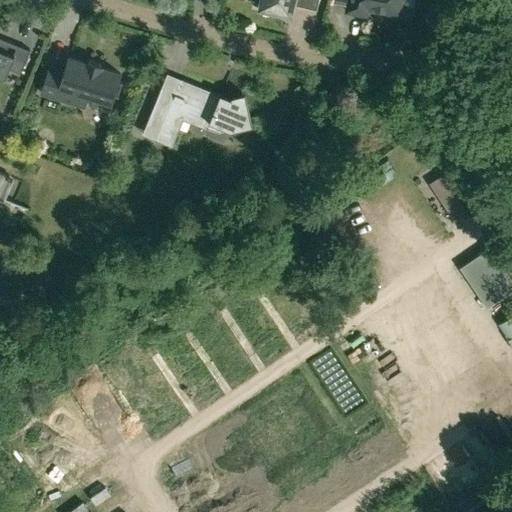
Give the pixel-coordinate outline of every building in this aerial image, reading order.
[(260,0),(259,7),(290,14),(292,0),(293,0),(300,2),(300,4),(314,7),(315,0),(260,0)] [(366,8),(393,13),(398,14),(400,0),(347,0),(345,10),(365,14),(366,8)] [(0,74),(4,77),(8,67),(19,72),(29,48),(0,36),(0,74)] [(48,66),(39,91),(83,105),(87,94),(110,101),(112,94),(117,96),(122,81),(117,79),(119,72),(67,56),(63,70),(48,66)] [(208,125),(209,121),(230,129),(251,124),(244,92),(230,95),(230,97),(219,93),(179,77),(175,87),(162,82),(152,106),(165,112),(155,138),(171,144),(183,115),(208,125)] [(0,195),(8,175),(0,171),(0,195)] [(428,183),(456,224),(470,216),(442,174),(428,183)] [(448,237),(436,245),(443,256),(455,248),(448,237)] [(511,290),(511,277),(491,246),(460,265),(487,307),(511,290)] [(511,343),(511,314),(498,323),(511,343)]
